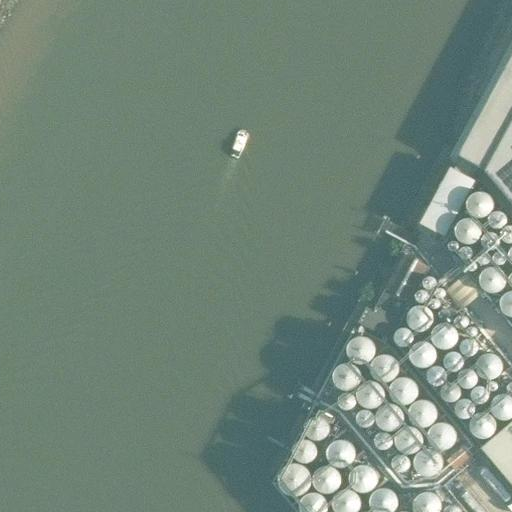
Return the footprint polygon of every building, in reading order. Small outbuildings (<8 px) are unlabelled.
[(511,69),(466,155),(457,171),(468,177),(474,165),(475,163),(486,169),(511,199),(511,69)] [(420,224),(434,231),(445,237),(475,181),(450,168),(420,224)] [(401,319),(410,302),(428,267),(405,254),(386,289),(374,311),(367,307),(359,322),(391,340),(402,320),(401,319)] [(511,420),(484,444),(511,476),(511,477),(511,420)] [(466,446),(447,461),(454,470),(473,455),(466,446)]
